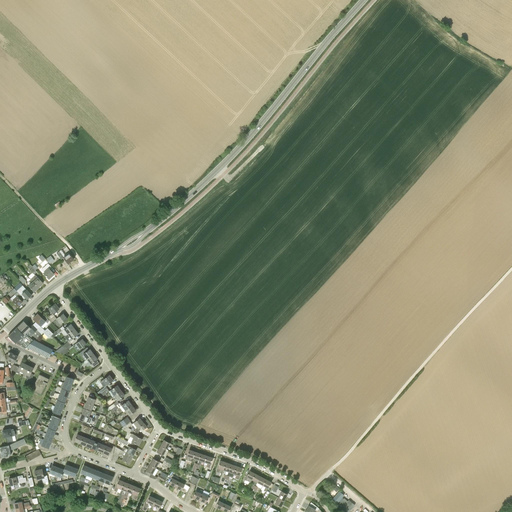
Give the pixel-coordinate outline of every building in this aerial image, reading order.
[(65,256),(64,257),(68,263),(74,259),(69,253),(65,256)] [(54,274),(49,269),(52,267),(48,263),(42,269),(44,272),(43,273),(49,279),(54,274)] [(28,276),(33,281),(38,287),(43,283),(35,274),(37,272),(30,264),(28,267),(29,269),(32,272),(28,276)] [(34,292),(38,287),(33,281),(28,285),(34,292)] [(27,299),(32,295),(22,284),(19,287),(20,289),(23,293),(22,294),(27,299)] [(13,301),(12,301),(17,306),(23,302),(18,297),(20,295),(14,288),(12,291),(15,294),(11,298),(13,301)] [(53,314),(55,312),(59,309),(55,303),(49,308),(53,314)] [(36,322),(39,325),(41,327),(46,322),(47,323),(49,325),(50,324),(51,322),(49,321),(49,320),(47,318),(44,315),(42,316),(43,317),(42,317),(38,313),(33,319),(36,322)] [(59,317),(56,319),(60,324),(63,322),(67,319),(63,314),(59,317)] [(24,321),(17,328),(24,334),(25,333),(25,334),(30,338),(33,335),(37,339),(42,334),(33,325),(30,328),(24,321)] [(42,334),(43,333),(45,331),(45,330),(41,327),(39,325),(36,322),(33,325),(42,334)] [(67,327),(64,329),(68,334),(74,329),(71,324),(67,327)] [(17,328),(13,332),(8,336),(16,343),(25,349),(26,347),(27,347),(32,350),(38,352),(37,353),(38,353),(43,355),(43,356),(43,355),(48,358),(51,354),(53,349),(34,339),(33,340),(30,338),(25,334),(25,333),(24,334),(17,328)] [(47,328),(45,330),(45,331),(43,333),(49,338),(51,336),(53,334),(47,328)] [(62,331),(60,328),(53,334),(51,336),(53,338),(62,331)] [(69,341),(71,340),(74,337),(78,334),(74,329),(68,334),(66,336),(65,336),(69,341)] [(82,339),(75,344),(79,349),(86,344),(82,339)] [(90,349),(86,352),(83,354),(87,359),(93,354),(90,349)] [(6,360),(14,364),(18,356),(11,353),(9,355),(7,354),(5,356),(6,360)] [(93,354),(87,359),(84,361),(86,363),(88,361),(91,364),(97,359),(93,354)] [(19,367),(16,366),(13,371),(19,374),(20,371),(24,373),(28,365),(22,362),(19,367)] [(33,368),(28,365),(24,373),(27,375),(26,377),(28,378),(26,382),(29,384),(33,376),(30,374),(33,368)] [(48,379),(39,375),(32,389),(41,394),(48,379)] [(100,382),(104,387),(97,392),(99,395),(107,389),(106,386),(109,383),(113,380),(109,375),(100,382)] [(64,383),(71,385),(74,380),(66,377),(64,383)] [(71,385),(64,383),(62,388),(69,391),(71,385)] [(107,389),(99,395),(101,397),(108,392),(112,397),(114,396),(121,390),(117,385),(113,388),(110,390),(109,391),(107,389)] [(60,394),(67,397),(69,391),(62,388),(60,394)] [(121,390),(114,396),(118,401),(121,398),(125,395),(121,390)] [(57,400),(64,403),(67,397),(60,394),(57,400)] [(86,402),(93,405),(95,399),(88,397),(86,402)] [(55,406),(62,409),(64,403),(57,400),(55,406)] [(125,411),(132,406),(128,400),(124,403),(122,405),(120,402),(119,403),(110,410),(112,412),(120,407),(123,412),(125,411)] [(109,407),(110,410),(119,403),(117,401),(116,402),(113,403),(109,407)] [(93,405),(86,402),(84,408),(91,411),(93,405)] [(9,412),(10,412),(9,404),(0,405),(0,411),(3,411),(4,413),(9,412)] [(62,409),(55,406),(53,412),(60,415),(62,409)] [(132,406),(125,411),(129,416),(136,410),(132,406)] [(91,411),(84,408),(82,414),(89,417),(91,411)] [(89,417),(82,414),(79,420),(86,423),(89,417)] [(51,422),(58,425),(60,419),(53,416),(51,422)] [(120,422),(122,425),(123,427),(124,426),(130,422),(127,417),(125,418),(120,422)] [(133,423),(137,427),(136,429),(134,431),(138,433),(139,430),(138,429),(140,427),(141,428),(141,427),(143,430),(146,427),(139,418),(136,421),(133,423)] [(51,422),(48,428),(55,431),(58,425),(51,422)] [(4,437),(6,437),(7,443),(13,441),(12,436),(18,435),(17,430),(15,430),(14,428),(7,430),(7,429),(5,430),(4,429),(2,432),(3,432),(4,437)] [(53,436),(55,431),(48,428),(46,434),(53,436)] [(132,433),(127,442),(129,442),(134,445),(135,443),(138,445),(142,439),(138,437),(135,435),(132,433)] [(46,434),(44,440),(51,442),(53,436),(46,434)] [(80,444),(83,437),(77,434),(74,441),(80,444)] [(129,442),(127,442),(117,436),(116,440),(127,446),(129,442)] [(80,444),(86,446),(89,439),(83,437),(80,444)] [(10,444),(12,450),(26,444),(24,438),(10,444)] [(86,446),(92,448),(94,441),(89,439),(86,446)] [(49,448),(51,442),(44,440),(42,445),(39,443),(38,446),(40,449),(42,450),(44,446),(49,448)] [(160,446),(166,449),(170,443),(164,440),(160,446)] [(92,448),(97,451),(100,444),(94,441),(92,448)] [(113,454),(114,452),(115,447),(115,446),(107,443),(106,446),(103,453),(109,455),(110,453),(113,454)] [(97,451),(103,453),(106,446),(100,444),(97,451)] [(9,445),(5,446),(0,446),(0,447),(2,457),(11,455),(10,450),(9,445)] [(136,450),(129,446),(129,447),(128,449),(124,447),(122,450),(132,456),(136,450)] [(166,449),(160,446),(157,452),(163,456),(166,449)] [(115,447),(114,452),(119,455),(119,454),(124,456),(122,460),(128,463),(132,456),(122,450),(115,447)] [(191,462),(193,458),(195,452),(189,450),(187,454),(187,456),(186,460),(191,462)] [(193,458),(196,460),(198,460),(201,454),(195,452),(193,458)] [(207,456),(201,454),(198,460),(197,464),(196,467),(199,468),(201,461),(204,462),(207,456)] [(207,456),(204,462),(207,463),(206,467),(209,468),(210,464),(211,463),(212,458),(207,456)] [(150,465),(156,468),(159,462),(153,458),(150,465)] [(220,469),(223,470),(225,462),(220,460),(218,465),(217,468),(216,472),(219,473),(220,469)] [(223,470),(226,471),(228,472),(231,464),(225,462),(223,470)] [(228,480),(229,476),(232,477),(234,474),(236,466),(231,464),(228,472),(227,475),(226,479),(228,480)] [(69,474),(72,467),(66,465),(64,470),(63,472),(69,474)] [(156,468),(150,465),(146,471),(152,474),(156,468)] [(52,466),(50,473),(55,475),(58,468),(52,466)] [(81,473),(86,475),(89,468),(84,466),(81,473)] [(242,468),(236,466),(234,474),(236,475),(235,479),(238,480),(239,476),(242,468)] [(72,467),(69,474),(75,477),(78,469),(72,467)] [(63,472),(64,470),(58,468),(55,475),(56,475),(55,477),(55,478),(58,479),(59,476),(61,477),(63,472)] [(95,470),(89,468),(86,475),(92,478),(95,470)] [(35,471),(37,479),(42,478),(43,484),(46,483),(45,482),(48,482),(46,476),(44,476),(42,469),(35,471)] [(101,473),(95,470),(92,478),(98,480),(101,473)] [(247,475),(244,480),(250,483),(252,480),(255,474),(249,471),(247,475)] [(107,475),(101,473),(98,480),(104,482),(107,475)] [(252,480),(255,481),(253,485),(253,484),(251,488),(254,489),(255,486),(257,483),(260,476),(255,474),(252,480)] [(16,488),(19,488),(19,487),(18,484),(19,483),(26,482),(26,478),(23,478),(22,475),(20,476),(9,478),(11,485),(15,484),(16,488)] [(113,477),(107,475),(104,482),(110,484),(113,477)] [(178,481),(179,479),(174,476),(172,478),(169,484),(175,487),(178,481)] [(260,476),(257,483),(263,486),(266,479),(260,476)] [(263,486),(265,487),(264,490),(267,492),(271,482),(266,479),(263,486)] [(114,491),(120,493),(121,489),(124,482),(119,480),(114,491)] [(178,481),(175,487),(182,491),(185,485),(178,481)] [(124,491),(121,498),(124,499),(130,484),(124,482),(121,489),(124,491)] [(130,484),(124,499),(125,500),(126,500),(129,492),(132,494),(135,486),(130,484)] [(133,498),(136,499),(140,488),(135,486),(132,494),(135,495),(133,498)] [(195,491),(192,497),(199,500),(202,494),(203,491),(200,490),(200,491),(197,489),(196,491),(195,491)] [(338,490),(329,501),(335,506),(345,496),(338,490)] [(287,494),(282,491),(280,494),(278,498),(284,501),(287,494)] [(202,494),(199,500),(206,503),(209,497),(202,494)] [(149,496),(143,509),(146,511),(148,505),(149,503),(153,505),(156,499),(149,496)] [(278,498),(275,504),(281,507),(284,501),(278,498)] [(156,499),(153,505),(160,508),(163,502),(156,499)] [(225,504),(218,500),(215,507),(222,510),(225,504)] [(308,506),(305,511),(306,511),(313,511),(315,510),(315,509),(317,510),(319,509),(311,502),(309,506),(308,506)] [(340,502),(337,506),(341,510),(345,505),(340,502)] [(347,503),(346,504),(345,505),(341,510),(343,511),(348,511),(354,505),(351,503),(349,505),(347,503)]
